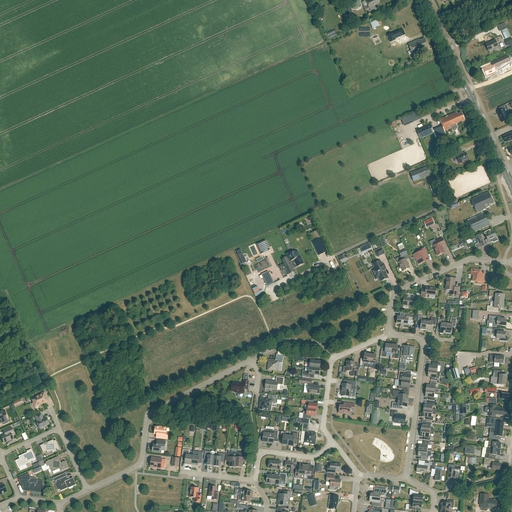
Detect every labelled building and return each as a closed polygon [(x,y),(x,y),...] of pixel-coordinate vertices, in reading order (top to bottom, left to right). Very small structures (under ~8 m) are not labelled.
[(370,11),(376,9),(375,6),(380,4),(378,0),(369,0),(366,1),(370,11)] [(342,5),(347,17),(353,14),(348,3),(342,5)] [(505,40),(511,37),(507,29),(501,31),(505,40)] [(396,40),(395,39),(393,34),(387,36),(390,43),(396,40)] [(429,48),(425,39),(420,41),(419,40),(409,44),(414,56),(426,51),(425,49),(429,48)] [(494,51),(499,49),(495,40),(486,45),(489,52),(493,50),(494,51)] [(387,58),(391,66),(398,62),(395,55),(387,58)] [(487,76),(495,72),(493,68),(510,61),(508,56),(491,64),(492,65),(484,68),(487,76)] [(502,123),(509,119),(504,109),(508,108),(506,104),(499,108),(501,112),(498,113),(502,123)] [(457,112),(440,120),(442,126),(433,130),(430,123),(423,126),(416,129),(421,138),(434,132),(437,137),(446,133),(445,132),(452,128),(453,131),(458,129),(457,126),(456,124),(465,120),(462,112),(458,114),(457,112)] [(509,142),(511,140),(511,132),(503,137),(506,143),(509,141),(509,142)] [(459,155),(457,152),(451,155),(453,159),(457,157),(460,164),(469,159),(466,152),(459,155)] [(413,182),(430,175),(427,167),(410,173),(413,182)] [(477,213),(486,209),(485,208),(489,206),(489,205),(493,203),(488,192),(471,200),(477,213)] [(473,233),(490,225),(485,212),(467,221),(473,233)] [(426,228),(435,224),(432,218),(424,222),(426,228)] [(494,231),(491,232),(490,230),(484,233),(488,242),(491,241),(492,242),(494,243),(499,241),(497,238),(494,231)] [(312,242),(319,256),(328,251),(321,238),(312,242)] [(435,240),(429,242),(432,247),(433,246),(437,256),(444,253),(441,246),(445,245),(442,238),(435,242),(435,240)] [(265,240),(256,245),(261,255),(270,250),(265,240)] [(377,258),(385,254),(382,247),(374,251),(377,258)] [(401,257),(407,254),(405,249),(399,252),(401,257)] [(423,259),(425,258),(423,255),(427,254),(424,249),(421,250),(422,252),(413,255),(415,259),(416,259),(418,264),(424,262),(423,259)] [(242,265),(246,263),(243,257),(240,250),(236,252),(242,265)] [(293,268),(296,267),(304,264),(297,250),(290,254),(289,252),(286,254),(287,257),(284,258),(286,262),(289,260),(289,262),(293,268)] [(402,261),(400,257),(396,259),(397,263),(399,263),(403,272),(410,268),(406,259),(402,261)] [(294,272),(293,268),(289,262),(289,260),(286,262),(284,258),(281,260),(288,274),(294,272)] [(375,268),(371,270),(376,280),(379,278),(381,282),(388,278),(383,268),(385,267),(384,264),(382,265),(380,261),(373,264),(375,268)] [(483,285),(484,275),(481,275),(482,273),(480,273),(480,271),(472,270),(471,275),(474,275),(473,282),(477,282),(477,284),(483,285)] [(457,296),(458,288),(454,288),(455,279),(447,278),(445,290),(450,290),(450,295),(457,296)] [(435,295),(436,289),(426,287),(426,290),(422,289),(421,297),(425,297),(425,294),(435,295)] [(495,301),(504,302),(504,295),(496,295),(497,291),(490,291),(489,297),(495,297),(495,301)] [(418,302),(419,296),(413,296),(413,299),(404,298),(403,308),(403,305),(413,307),(414,301),(418,302)] [(503,309),(504,302),(495,301),(494,306),(491,305),(490,307),(487,306),(487,311),(498,312),(498,309),(503,309)] [(412,321),(413,315),(407,315),(406,318),(398,317),(397,324),(408,325),(408,320),(412,321)] [(421,323),(420,330),(426,330),(427,321),(427,320),(424,320),(424,318),(423,317),(419,316),(418,322),(421,323)] [(506,319),(498,319),(498,317),(494,317),(489,316),(489,323),(488,323),(487,327),(493,328),(493,327),(497,327),(497,325),(506,326),(506,319)] [(430,321),(427,321),(426,330),(426,331),(432,332),(432,325),(435,325),(436,319),(433,319),(433,318),(431,318),(430,321)] [(446,333),(446,334),(451,334),(452,327),(455,328),(456,318),(451,318),(450,323),(447,323),(447,324),(446,333)] [(447,324),(443,323),(444,320),(438,320),(437,326),(441,326),(440,333),(446,334),(446,333),(447,324)] [(507,341),(507,337),(505,337),(506,332),(498,332),(499,329),(493,328),(493,329),(486,329),(486,333),(492,333),(492,334),(497,335),(497,339),(501,339),(501,341),(507,341)] [(391,353),(392,344),(386,343),(386,344),(385,350),(382,350),(381,357),(386,358),(387,353),(391,353)] [(392,344),(391,353),(394,354),(394,359),(399,359),(400,352),(397,352),(397,345),(397,344),(392,344)] [(414,354),(415,348),(405,346),(404,353),(401,352),(400,359),(406,359),(406,357),(410,357),(411,354),(414,354)] [(369,368),(370,354),(364,354),(364,360),(361,360),(360,366),(363,366),(363,367),(369,368)] [(370,354),(369,368),(372,368),(372,370),(377,370),(378,362),(375,362),(376,355),(370,354)] [(283,363),(284,356),(276,355),(276,361),(269,360),(269,365),(268,365),(267,371),(272,371),(273,371),(278,371),(279,363),(283,363)] [(495,356),(490,355),(489,363),(503,364),(504,357),(495,356)] [(310,368),(320,369),(321,362),(305,360),(305,363),(310,364),(310,368)] [(353,370),(354,362),(347,362),(346,367),(344,367),(343,373),(346,373),(346,371),(351,372),(351,376),(356,377),(357,370),(353,370)] [(428,371),(437,372),(438,366),(439,366),(439,363),(432,362),(432,365),(429,365),(428,371)] [(319,376),(320,369),(310,368),(309,372),(303,371),(302,377),(309,378),(310,375),(319,376)] [(452,380),(460,378),(457,368),(449,371),(452,380)] [(505,384),(507,376),(502,375),(503,371),(494,370),(493,377),(499,378),(499,384),(505,384)] [(398,380),(410,382),(411,376),(405,375),(406,372),(399,371),(398,380)] [(436,378),(437,372),(428,371),(427,377),(431,377),(431,380),(437,381),(438,378),(436,378)] [(283,385),(284,378),(277,377),(276,382),(266,381),(265,389),(277,390),(278,385),(283,385)] [(409,388),(410,382),(398,380),(398,386),(398,389),(403,390),(404,387),(409,388)] [(247,390),(249,381),(243,381),(243,384),(241,383),(232,383),(232,385),(231,386),(231,388),(232,389),(231,392),(235,392),(235,393),(244,394),(244,393),(244,390),(247,390)] [(355,386),(356,382),(348,381),(348,385),(342,384),(341,396),(350,397),(351,390),(353,390),(354,386),(355,386)] [(430,385),(426,385),(426,391),(438,392),(440,392),(440,390),(435,389),(435,386),(437,386),(437,383),(431,382),(430,385)] [(319,394),(320,386),(313,385),(309,384),(308,394),(312,394),(312,393),(319,394)] [(398,400),(408,401),(408,395),(402,395),(402,392),(393,390),(392,394),(394,397),(398,397),(398,400)] [(438,395),(438,392),(426,391),(425,397),(429,397),(429,400),(435,401),(435,398),(434,398),(434,395),(438,395)] [(44,404),(45,403),(48,402),(47,398),(44,392),(41,394),(35,397),(36,399),(32,401),(33,403),(32,404),(34,408),(39,406),(39,405),(43,403),(44,404)] [(276,403),(277,396),(269,395),(268,400),(261,399),(260,410),(262,410),(263,410),(270,411),(271,403),(276,403)] [(306,400),(305,409),(307,409),(308,409),(316,410),(317,411),(318,404),(312,404),(312,401),(306,400)] [(407,407),(408,401),(398,400),(397,403),(392,403),(392,409),(400,410),(401,407),(407,407)] [(423,411),(436,412),(436,409),(433,409),(433,406),(434,406),(434,403),(428,402),(428,405),(424,404),(423,411)] [(355,404),(347,403),(344,403),(343,406),(341,406),(341,408),(339,408),(339,414),(344,414),(344,413),(350,414),(351,411),(354,411),(355,404)] [(498,414),(498,415),(507,416),(507,409),(496,408),(496,406),(490,405),(490,408),(486,407),(485,408),(484,412),(485,413),(489,414),(489,416),(494,417),(495,414),(498,414)] [(309,415),(315,416),(316,410),(308,409),(307,409),(307,413),(303,412),(302,418),(301,418),(309,419),(309,415)] [(8,423),(5,416),(6,415),(4,410),(0,411),(0,423),(3,422),(4,425),(8,423)] [(405,424),(406,416),(397,415),(398,412),(392,411),(391,417),(395,418),(394,423),(403,424),(402,425),(403,426),(403,424),(405,424)] [(435,415),(436,412),(423,411),(423,417),(426,417),(426,420),(433,421),(434,418),(431,418),(432,414),(435,415)] [(43,419),(41,414),(35,416),(37,422),(36,422),(39,429),(42,427),(43,428),(45,427),(45,426),(49,424),(46,418),(43,419)] [(309,419),(301,418),(301,424),(303,424),(302,432),(303,432),(305,432),(304,443),(310,443),(310,444),(315,445),(316,437),(315,437),(316,433),(308,432),(309,419)] [(491,428),(496,429),(503,429),(504,422),(501,422),(501,419),(491,418),(491,424),(487,424),(486,427),(491,428)] [(421,430),(434,432),(434,429),(430,429),(430,425),(432,426),(432,423),(426,422),(426,425),(422,424),(421,430)] [(11,427),(5,430),(3,431),(4,434),(0,436),(4,444),(7,442),(7,443),(12,441),(12,440),(13,439),(11,435),(14,434),(11,427)] [(168,439),(168,432),(166,432),(167,428),(155,427),(154,434),(157,434),(156,438),(168,439)] [(502,437),(503,429),(496,429),(491,428),(490,428),(489,439),(499,440),(499,436),(502,437)] [(268,443),(270,430),(261,429),(260,435),(263,436),(263,442),(268,443)] [(270,430),(268,443),(274,444),(274,437),(277,437),(278,431),(270,430)] [(433,435),(434,432),(421,430),(420,436),(424,437),(424,440),(430,441),(430,438),(429,438),(429,434),(433,435)] [(283,438),(282,445),(288,446),(289,436),(286,436),(286,432),(281,432),(280,438),(283,438)] [(289,436),(288,446),(293,446),(294,440),(297,440),(298,434),(293,433),(292,437),(289,436)] [(498,443),(499,440),(489,439),(488,445),(488,448),(500,450),(501,443),(498,443)] [(54,441),(53,440),(49,442),(50,443),(44,446),(44,444),(40,446),(43,453),(47,451),(47,453),(57,449),(57,451),(60,449),(56,440),(54,441)] [(165,449),(166,442),(157,441),(157,445),(153,445),(152,452),(160,453),(161,450),(162,449),(165,449)] [(419,444),(419,445),(418,450),(430,452),(431,452),(431,449),(428,449),(428,445),(429,445),(430,442),(423,442),(423,445),(419,444)] [(500,450),(488,448),(486,448),(485,455),(485,458),(495,459),(495,455),(500,456),(500,450)] [(33,463),(36,461),(31,450),(27,452),(27,453),(19,457),(20,459),(15,461),(19,468),(23,466),(26,465),(26,464),(32,461),(33,463)] [(191,465),(192,456),(189,455),(189,451),(183,450),(182,458),(186,458),(185,464),(191,465)] [(429,457),(430,456),(430,452),(418,450),(418,456),(422,457),(421,460),(427,461),(428,456),(429,457)] [(207,460),(207,465),(213,466),(214,457),(215,452),(205,451),(204,460),(207,460)] [(228,452),(227,460),(227,461),(230,462),(229,467),(235,468),(236,467),(235,467),(237,458),(236,458),(236,457),(237,457),(237,452),(237,451),(234,451),(234,452),(228,452)] [(192,456),(191,465),(198,466),(198,460),(202,460),(202,461),(203,452),(197,452),(196,456),(192,456)] [(241,453),(237,452),(237,457),(236,457),(236,458),(237,458),(235,467),(236,467),(242,468),(242,463),(245,463),(246,461),(247,453),(241,453)] [(214,457),(213,466),(220,467),(220,462),(224,463),(225,454),(218,453),(218,457),(214,457)] [(61,463),(60,461),(61,461),(58,456),(45,462),(47,467),(49,466),(52,472),(60,469),(61,471),(68,468),(66,462),(65,461),(61,463)] [(162,459),(158,458),(152,457),(151,460),(150,468),(161,469),(162,459)] [(494,463),(495,459),(485,458),(484,465),(493,466),(492,469),(500,470),(501,464),(494,463)] [(276,462),(275,461),(269,461),(268,468),(280,470),(281,462),(276,461),(276,462)] [(285,468),(291,468),(290,474),(294,474),(295,466),(293,466),(293,463),(286,462),(285,468)] [(327,473),(333,474),(335,474),(335,471),(340,471),(341,464),(331,463),(330,468),(328,468),(327,473)] [(430,469),(431,464),(425,463),(424,466),(417,465),(417,472),(427,474),(427,469),(430,469)] [(300,464),(299,468),(296,468),(296,471),(295,478),(300,479),(301,475),(305,475),(306,465),(300,464)] [(313,480),(314,473),(314,470),(311,470),(312,466),(306,465),(305,475),(308,476),(308,480),(313,480)] [(436,467),(435,470),(436,470),(434,481),(441,482),(443,471),(442,471),(442,468),(436,467)] [(458,484),(459,474),(454,473),(455,470),(449,469),(448,475),(452,476),(451,483),(458,484)] [(31,479),(29,474),(19,478),(24,491),(43,493),(44,485),(42,485),(43,481),(37,481),(37,479),(32,479),(31,479)] [(286,482),(287,474),(280,474),(280,477),(267,475),(267,479),(266,479),(267,479),(266,483),(279,485),(279,481),(286,482)] [(331,482),(330,486),(330,490),(334,491),(335,487),(340,487),(341,480),(334,479),(335,476),(327,475),(326,482),(331,482)] [(62,479),(60,476),(53,479),(55,482),(56,481),(57,483),(55,484),(58,491),(60,490),(61,491),(68,488),(68,489),(76,485),(73,478),(70,480),(69,478),(67,478),(66,477),(62,479)] [(218,501),(219,494),(215,493),(216,487),(210,487),(209,497),(212,497),(212,500),(218,501)] [(196,488),(191,488),(190,497),(194,498),(194,502),(200,503),(201,495),(198,494),(199,489),(197,488),(196,488)] [(239,496),(252,497),(253,492),(244,491),(244,490),(240,489),(239,493),(239,496)] [(370,497),(380,498),(381,496),(386,495),(386,490),(375,489),(374,493),(371,492),(370,497)] [(414,496),(413,501),(422,502),(423,496),(418,496),(417,495),(417,493),(410,490),(409,495),(414,496)] [(278,500),(288,501),(288,498),(290,498),(291,492),(285,491),(284,494),(279,494),(278,500)] [(310,503),(316,501),(313,494),(308,496),(310,503)] [(497,501),(488,500),(489,495),(480,494),(479,505),(480,505),(480,508),(487,509),(487,507),(494,508),(494,507),(496,507),(497,502),(496,502),(497,501)] [(338,503),(339,496),(330,495),(329,509),(337,510),(337,503),(338,503)] [(382,501),(380,501),(380,498),(370,497),(369,502),(371,502),(371,506),(381,507),(382,501)] [(288,504),(288,501),(278,500),(278,505),(283,506),(282,509),(289,510),(289,504),(288,504)] [(441,509),(450,510),(451,507),(453,507),(454,501),(447,500),(446,503),(441,503),(441,509)] [(415,508),(421,509),(422,502),(413,501),(413,505),(409,505),(409,510),(415,511),(415,508)]
